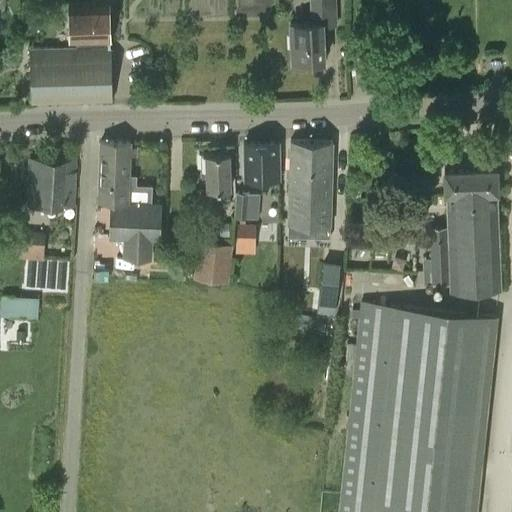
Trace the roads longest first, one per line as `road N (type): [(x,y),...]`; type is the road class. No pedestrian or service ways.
road 1 (residential): [(91,120),(393,114),(511,101)]
road 2 (residential): [(67,511),(91,120)]
